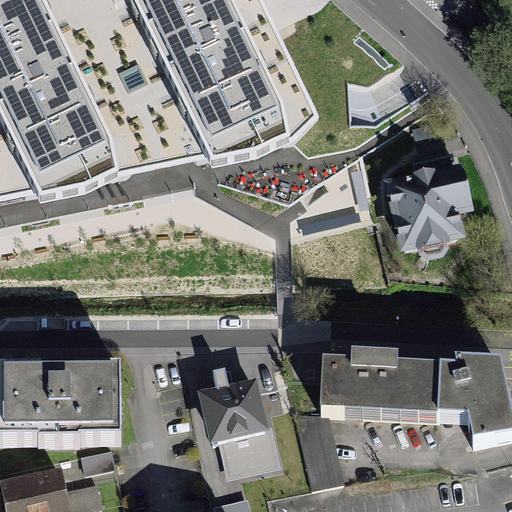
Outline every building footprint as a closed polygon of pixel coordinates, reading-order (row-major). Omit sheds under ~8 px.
[(0,0),(0,207),(298,142),(337,128),(392,68),(317,0),(0,0)] [(383,265),(445,254),(441,230),(464,225),(453,162),(395,173),(399,198),(372,203),(383,265)] [(262,354),(191,369),(219,487),(283,467),(262,354)] [(124,362),(0,362),(0,450),(122,449),(124,362)] [(366,382),(320,381),(319,426),(461,429),(462,382),(420,381),(420,372),(366,370),(366,382)] [(462,382),(461,429),(476,429),(477,459),(511,455),(511,375),(503,375),(503,383),(462,382)] [(100,511),(93,463),(0,483),(0,499),(2,511),(100,511)]
